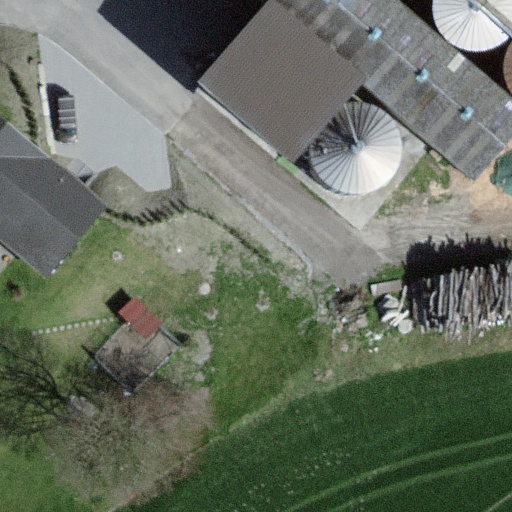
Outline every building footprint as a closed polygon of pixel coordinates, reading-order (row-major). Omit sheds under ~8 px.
[(486,116),(351,0),(248,0),(441,167),(486,116)] [(416,0),(416,3),(416,10),(417,16),(418,22),(421,28),(424,33),(428,38),(433,42),(438,45),(444,48),(450,50),(456,51),(462,51),(468,50),(474,49),(480,46),(485,43),(490,39),(494,34),(498,29),(501,24),(502,18),(503,11),(504,5),(502,0),(416,0)] [(321,76),(229,5),(167,85),(259,156),(321,76)] [(511,28),(508,31),(503,35),(499,40),(495,45),(493,51),(491,57),(490,63),(490,69),(490,75),(492,81),(494,87),(498,92),(502,97),(506,101),(511,105),(511,28)] [(106,210),(0,122),(0,233),(51,275),(106,210)]
